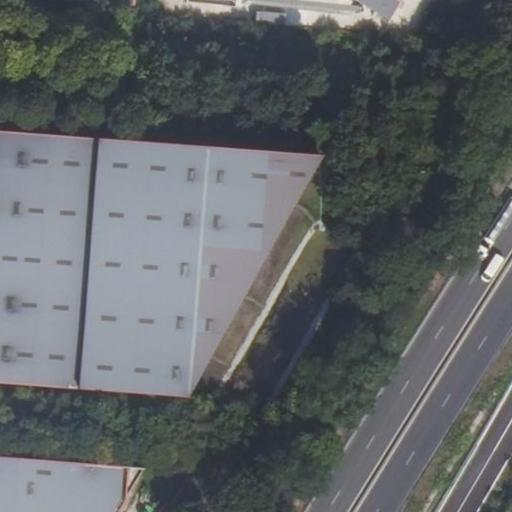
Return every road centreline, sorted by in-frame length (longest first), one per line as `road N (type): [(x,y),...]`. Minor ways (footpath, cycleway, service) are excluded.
road 1 (primary): [(511,222),(328,511)]
road 2 (primary): [(377,511),(511,295)]
